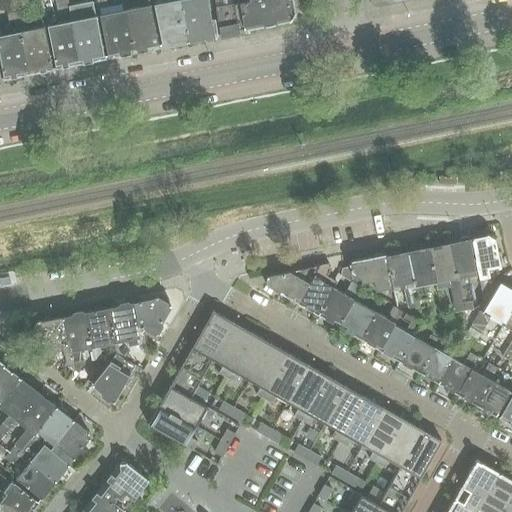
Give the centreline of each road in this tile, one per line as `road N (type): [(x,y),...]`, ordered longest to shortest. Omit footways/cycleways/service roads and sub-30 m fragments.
road 1 (tertiary): [(350,49),(0,119)]
road 2 (unclassified): [(187,256),(248,231),(379,204),(502,200)]
road 3 (residential): [(468,432),(205,284)]
road 4 (unclassified): [(0,301),(187,256)]
road 5 (residential): [(119,431),(205,284)]
road 6 (tertiary): [(511,17),(350,49)]
road 7 (residential): [(0,337),(119,431)]
